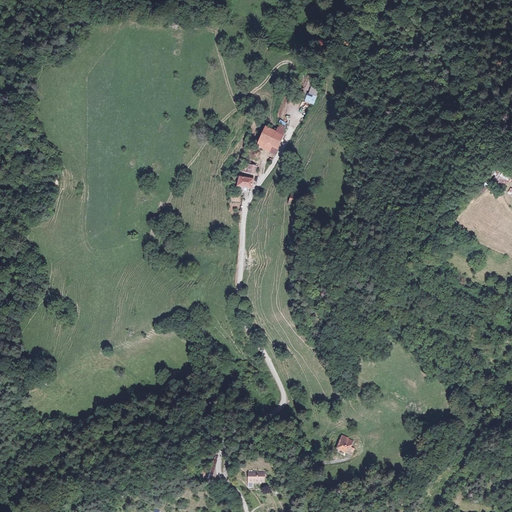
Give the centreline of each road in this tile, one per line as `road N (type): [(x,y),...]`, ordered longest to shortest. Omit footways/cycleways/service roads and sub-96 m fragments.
road 1 (unclassified): [(298,105),(244,212),(241,314),(284,396),(279,408),(230,434),(218,459),(219,476),(245,511)]
road 2 (track): [(410,0),(315,73),(298,105)]
road 3 (track): [(237,108),(184,171),(154,227)]
